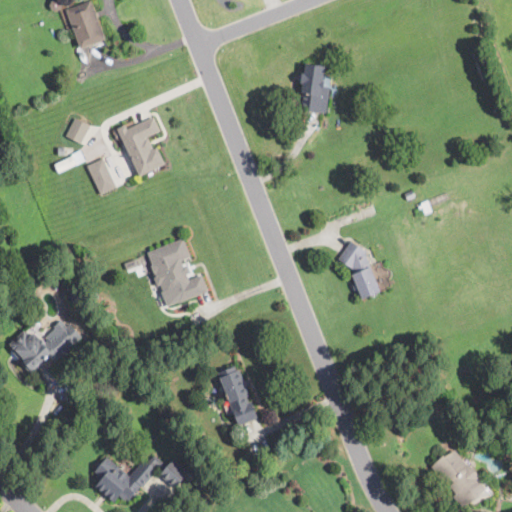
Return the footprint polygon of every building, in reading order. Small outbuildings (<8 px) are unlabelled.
[(82,48),(67,10),(90,1),(105,39),(82,48)] [(60,13),(56,15),(52,13),(50,9),(51,5),(55,2),(60,4),(62,8),(60,13)] [(324,68),(323,75),(321,86),(330,88),(326,114),(300,109),(303,94),(300,93),(302,83),(300,83),(301,79),(302,74),(304,74),(306,65),(324,68)] [(159,127),(160,130),(147,137),(153,149),(157,147),(165,164),(140,176),(121,136),(118,128),(125,125),(127,129),(153,116),(159,127)] [(82,143),(81,144),(66,137),(76,118),(91,125),(82,143)] [(85,160),(76,164),(76,163),(59,171),(55,163),(73,155),(71,152),(80,149),(85,160)] [(105,192),(101,194),(87,165),(103,158),(117,187),(105,192)] [(416,198),(408,201),(405,193),(413,190),(416,198)] [(81,204),(76,207),(73,200),(78,198),(81,204)] [(424,214),(415,216),(414,208),(422,206),(424,214)] [(187,275),(189,280),(202,275),(208,291),(180,303),(174,288),(165,292),(161,284),(158,286),(153,274),(155,274),(151,266),(153,265),(147,253),(183,238),(190,256),(181,260),(187,275)] [(362,300),(360,301),(351,277),(354,276),(350,266),(339,259),(351,242),(365,251),(364,252),(380,293),(362,300)] [(135,266),(127,270),(125,263),(136,259),(138,265),(135,266)] [(107,297),(99,302),(95,295),(103,290),(107,297)] [(65,324),(67,327),(70,324),(82,336),(70,347),(71,348),(56,361),(50,354),(43,360),(45,362),(32,374),(21,362),(22,361),(14,352),(15,350),(13,347),(14,346),(11,343),(24,330),(30,336),(35,332),(45,343),(48,340),(46,337),(56,328),(54,326),(56,325),(61,320),(65,324)] [(234,366),(236,370),(239,369),(249,395),(246,396),(248,403),(251,402),(257,417),(238,425),(221,383),(217,373),(234,366)] [(466,465),(468,464),(480,479),(478,480),(485,489),(462,507),(453,496),(455,494),(449,486),(453,482),(450,479),(445,483),(432,467),(455,450),(466,465)] [(154,454),(168,466),(174,459),(190,472),(175,489),(160,475),(164,470),(157,464),(154,468),(157,470),(144,486),(142,485),(129,500),(126,498),(124,500),(119,495),(114,502),(96,487),(101,480),(96,476),(98,474),(95,471),(107,456),(130,475),(144,459),(148,462),(154,454)]
